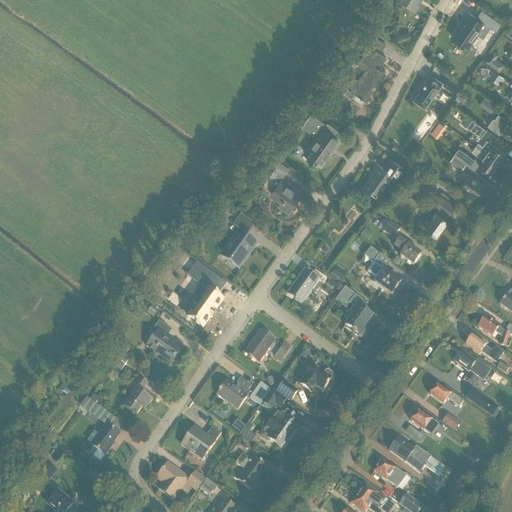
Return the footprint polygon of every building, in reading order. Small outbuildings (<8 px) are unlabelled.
[(398,0),(414,11),(419,3),(418,2),(419,0),(398,0)] [(468,13),(451,37),(466,48),(476,34),(482,38),(490,27),(467,12),(467,13),(468,13)] [(380,50),(384,45),(385,43),(375,36),(370,43),(380,50)] [(373,90),(371,89),(382,73),(374,67),(377,62),(381,64),(386,58),(369,46),(355,64),(364,70),(358,80),(352,76),(346,84),(348,86),(351,88),(350,91),(365,101),(373,90)] [(503,67),(496,61),(499,57),(494,53),(486,62),(499,72),(503,67)] [(413,100),(424,107),(432,95),(433,96),(442,83),(429,75),(418,91),(419,91),(413,100)] [(442,86),(454,94),(459,87),(447,79),(442,86)] [(496,107),(484,97),(478,105),(490,114),(496,107)] [(492,118),(487,126),(488,127),(490,128),(499,135),(500,133),(507,138),(509,136),(511,138),(511,124),(509,122),(501,116),(498,114),(494,119),(492,118)] [(309,142),(302,152),(320,165),(337,141),(332,137),(337,130),(327,123),(326,125),(316,118),(306,131),(315,137),(311,143),(309,142)] [(486,130),(471,119),(466,126),(480,137),(486,130)] [(439,123),(434,129),(438,132),(443,126),(439,123)] [(475,146),(498,164),(505,154),(486,140),(482,146),(477,142),(475,146)] [(491,173),(498,164),(475,146),(471,151),(480,158),(477,163),(491,173)] [(466,165),(471,158),(458,148),(453,155),(466,165)] [(461,170),(465,165),(453,155),(449,161),(461,170)] [(374,171),(362,188),(369,193),(371,190),(377,194),(390,176),(395,179),(400,174),(404,168),(391,159),(387,164),(384,169),(376,163),(372,169),(374,171)] [(282,178),(289,168),(279,161),(262,184),(272,191),(269,195),(280,202),(277,206),(287,212),(301,192),(282,178)] [(322,177),(332,165),(327,161),(317,173),(322,177)] [(470,193),(474,197),(483,185),(469,174),(468,175),(463,171),(459,176),(464,180),(460,186),(470,193)] [(404,188),(401,192),(409,196),(412,192),(404,188)] [(425,227),(435,235),(446,221),(442,218),(445,214),(448,216),(455,207),(440,196),(434,205),(439,209),(436,213),(436,212),(425,227)] [(223,213),(231,218),(234,213),(226,208),(223,213)] [(400,230),(394,225),(390,222),(382,232),(393,240),(400,230)] [(239,268),(257,244),(243,234),(226,258),(239,268)] [(413,267),(421,255),(400,240),(394,247),(402,254),(400,257),(413,267)] [(384,271),(390,263),(370,249),(364,257),(375,265),(369,273),(378,279),(375,284),(391,296),(401,283),(384,271)] [(210,289),(217,278),(197,264),(187,277),(193,282),(196,278),(210,289)] [(311,275),(304,270),(287,294),(301,305),(319,281),(323,284),(326,279),(315,271),(311,275)] [(354,309),(352,312),(348,310),(343,317),(349,321),(344,327),(360,338),(366,331),(363,329),(372,317),(363,311),(368,304),(345,288),(335,301),(346,309),(349,305),(354,309)] [(194,307),(187,317),(203,328),(210,317),(212,318),(215,313),(214,312),(222,301),(207,290),(200,300),(196,297),(190,304),(194,307)] [(511,292),(510,296),(507,294),(500,305),(511,313),(511,292)] [(152,306),(147,313),(153,317),(158,311),(152,306)] [(499,327),(492,321),(491,322),(485,318),(478,328),(491,338),(495,333),(501,338),(499,345),(509,349),(511,344),(507,343),(509,335),(506,334),(498,328),(499,327)] [(177,354),(182,348),(167,337),(171,331),(159,322),(154,328),(158,331),(146,348),(153,353),(154,352),(169,363),(176,354),(177,354)] [(258,363),(274,340),(261,330),(244,354),(258,363)] [(486,346),(475,338),(474,340),(471,338),(466,345),(473,350),(471,352),(478,357),(481,353),(496,364),(503,354),(494,347),(491,352),(485,347),(486,346)] [(274,357),(281,362),(290,349),(284,344),(274,357)] [(462,352),(454,363),(469,373),(470,370),(475,374),(484,380),(490,372),(476,362),(476,363),(462,352)] [(128,362),(118,355),(114,361),(120,366),(117,370),(121,372),(128,362)] [(500,363),(497,368),(505,374),(509,369),(500,363)] [(324,374),(312,365),(304,377),(306,379),(301,386),(311,393),(316,386),(323,390),(331,379),(330,378),(331,376),(331,374),(327,371),(326,372),(324,374)] [(496,377),(490,383),(496,388),(502,382),(496,377)] [(135,389),(123,406),(136,416),(144,405),(147,407),(152,400),(141,393),(147,384),(138,378),(132,386),(135,389)] [(235,389),(226,383),(217,396),(237,410),(250,393),(248,391),(251,386),(240,379),(236,384),(237,385),(235,389)] [(297,391),(283,381),(276,391),(290,401),(297,391)] [(259,408),(270,393),(260,385),(249,401),(259,408)] [(437,385),(429,395),(443,405),(447,399),(459,408),(463,402),(450,393),(450,394),(437,385)] [(486,414),(493,404),(472,390),(465,399),(486,414)] [(280,409),(286,401),(273,391),(263,404),(270,409),(274,404),(280,409)] [(90,409),(104,419),(108,414),(94,404),(90,409)] [(273,417),(265,427),(272,432),(268,438),(281,448),(296,427),(292,424),(297,418),(287,410),(284,414),(282,412),(280,415),(277,413),(274,417),(273,417)] [(418,411),(411,421),(423,431),(424,430),(428,433),(435,423),(418,411)] [(460,424),(447,414),(441,422),(454,432),(460,424)] [(236,422),(232,427),(240,433),(244,427),(236,422)] [(109,447),(119,434),(105,424),(91,444),(90,444),(84,451),(92,457),(93,456),(100,461),(104,455),(104,456),(110,448),(109,447)] [(206,436),(194,428),(181,446),(202,461),(221,434),(212,427),(206,436)] [(445,468),(423,452),(416,447),(414,450),(398,439),(389,451),(406,463),(411,456),(439,477),(445,468)] [(54,461),(60,466),(67,457),(61,452),(54,461)] [(237,480),(250,490),(267,467),(254,457),(250,462),(247,459),(248,458),(242,454),(235,464),(244,470),(237,480)] [(394,469),(382,461),(374,472),(387,482),(397,489),(406,477),(394,468),(394,469)] [(36,474),(46,483),(56,471),(46,462),(36,474)] [(167,485),(162,492),(174,501),(187,483),(197,491),(204,481),(194,473),(189,481),(179,473),(178,474),(166,466),(157,478),(167,485)] [(206,480),(199,490),(209,497),(212,492),(213,493),(217,488),(206,480)] [(384,499),(365,485),(358,495),(377,509),(384,499)] [(72,497),(68,501),(58,492),(48,504),(56,511),(71,511),(69,510),(73,505),(73,504),(76,500),(72,497)] [(358,495),(351,505),(361,511),(366,511),(368,510),(370,511),(380,511),(376,509),(377,509),(358,495)] [(408,511),(418,511),(422,507),(405,495),(399,505),(408,511)] [(224,500),(214,511),(233,511),(236,509),(224,500)]
